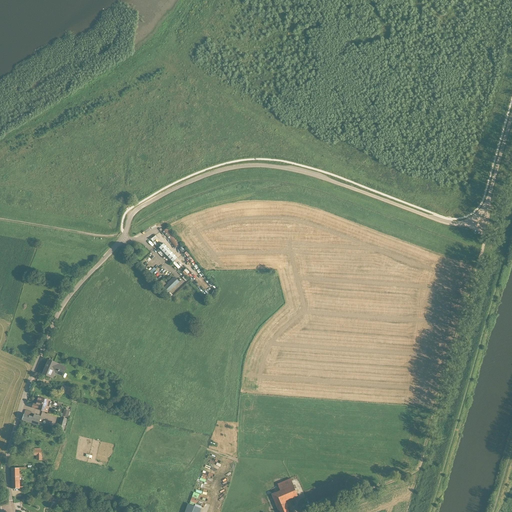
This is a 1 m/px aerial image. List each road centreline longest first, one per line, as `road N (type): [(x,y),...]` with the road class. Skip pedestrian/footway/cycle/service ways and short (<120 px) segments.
road 1 (unclassified): [(123,236),(134,210),(244,166),(308,173),(461,224),(485,205),(511,115)]
road 2 (residential): [(11,508),(6,455),(35,364),(63,304),(123,236)]
road 3 (track): [(417,470),(483,233)]
road 4 (track): [(123,236),(0,219)]
